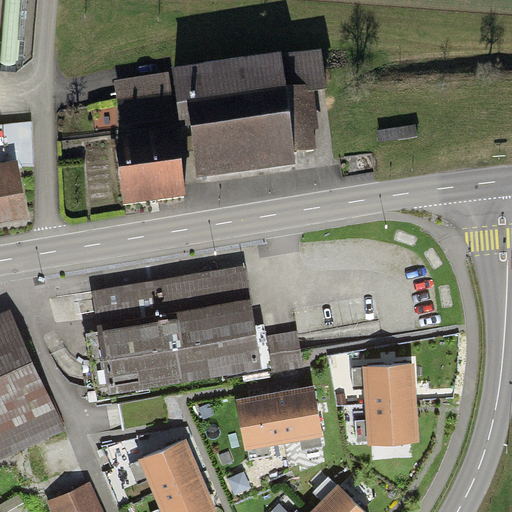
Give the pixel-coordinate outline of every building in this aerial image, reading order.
[(191,135),(198,183),(298,170),(297,159),(319,156),(312,98),(323,96),(319,63),(177,81),(184,136),(191,135)] [(169,76),(114,85),(121,130),(176,121),(169,76)] [(114,148),(125,216),(188,206),(177,138),(114,148)] [(0,226),(28,221),(17,164),(0,166),(0,226)] [(123,290),(94,295),(101,336),(88,338),(100,404),(265,375),(264,371),(271,370),(266,338),(264,327),(256,328),(245,268),(123,290)] [(0,460),(62,432),(10,311),(0,315),(0,460)] [(299,335),(266,338),(271,370),(264,371),(265,375),(303,368),(299,335)] [(364,367),(366,406),(417,403),(416,390),(414,364),(364,367)] [(277,395),(286,447),(323,441),(314,389),(287,393),(277,395)] [(286,447),(277,395),(268,397),(237,402),(246,454),(286,447)] [(417,409),(417,403),(366,406),(369,445),(419,441),(417,409)] [(155,496),(201,477),(196,465),(186,440),(140,460),(155,496)] [(201,477),(155,496),(162,511),(215,511),(204,483),(201,477)] [(103,511),(91,484),(48,503),(52,511),(103,511)] [(314,511),(366,511),(341,486),(314,511)]
